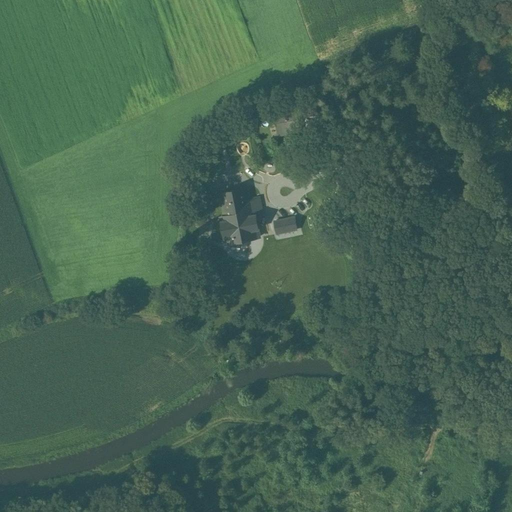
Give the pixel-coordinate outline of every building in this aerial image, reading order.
[(286,115),(276,122),(284,135),(295,128),(289,119),(293,116),(287,107),(283,110),(286,115)] [(247,188),(220,194),(224,217),(221,217),(222,220),(254,214),(254,211),(251,198),(249,199),(247,188)] [(258,197),(251,198),(254,211),(260,210),(258,197)] [(258,236),(254,214),(222,220),(226,242),(258,236)] [(293,217),(276,221),(278,232),(295,228),(293,217)]
